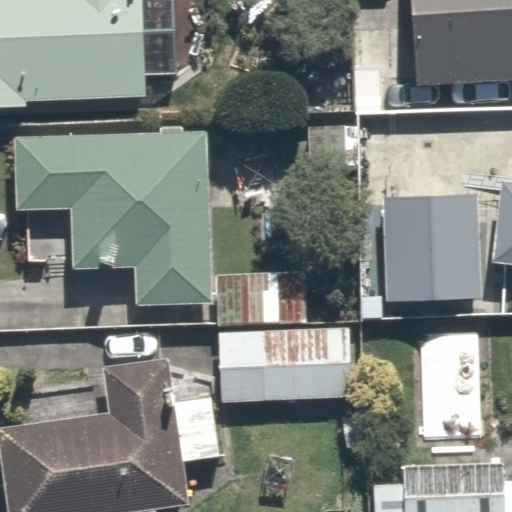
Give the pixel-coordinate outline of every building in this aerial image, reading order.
[(157,0),(0,0),(0,97),(161,92),(157,0)] [(511,0),(413,0),(419,86),(511,79),(511,0)] [(359,125),(305,123),(303,170),(357,172),(359,125)] [(236,138),(37,133),(35,209),(82,210),(81,262),(141,263),(139,308),(232,310),(236,138)] [(511,183),(504,182),(492,263),(511,265),(511,183)] [(477,194),(386,198),(387,302),(481,299),(477,194)] [(351,327),(219,332),(222,403),(353,398),(351,327)] [(110,413),(0,430),(0,455),(7,511),(123,511),(188,503),(169,357),(103,367),(110,413)] [(511,511),(511,471),(383,478),(384,511),(511,511)]
